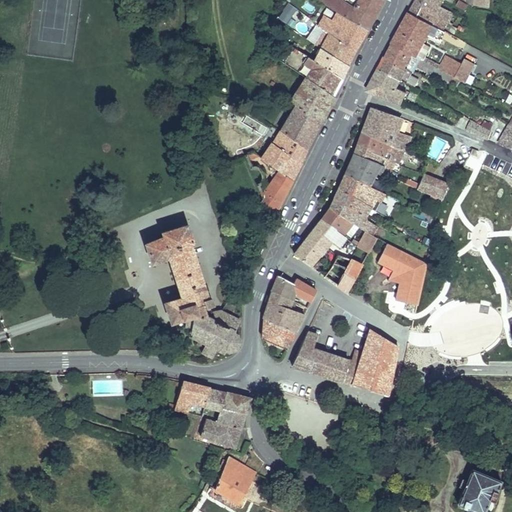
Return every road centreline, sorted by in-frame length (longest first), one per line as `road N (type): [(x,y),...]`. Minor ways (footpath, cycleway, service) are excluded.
road 1 (secondary): [(247,363),(219,376),(143,362),(0,363)]
road 2 (residential): [(389,404),(402,349),(397,335),(274,255)]
road 3 (residential): [(361,511),(340,483),(283,464),(266,449),(256,420),(259,387),(247,363)]
road 4 (secondary): [(351,93),(274,255)]
road 5 (residential): [(511,156),(351,93)]
road 6 (residential): [(389,404),(247,363)]
